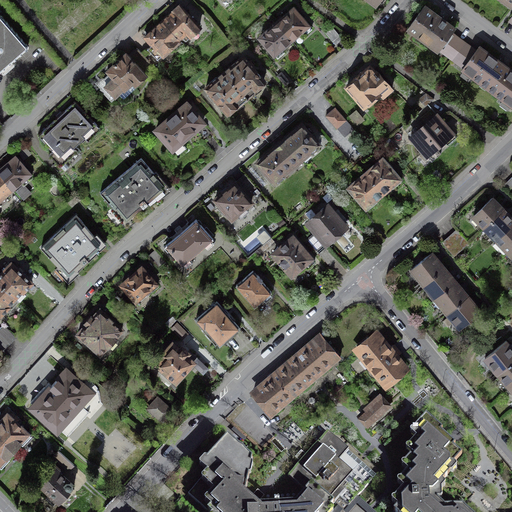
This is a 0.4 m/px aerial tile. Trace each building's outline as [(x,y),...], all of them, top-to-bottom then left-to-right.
[(177,8),(162,21),(180,39),(188,32),(190,35),(199,27),(200,26),(199,25),(181,6),(181,5),(180,4),(179,5),(177,8)] [(438,50),(441,46),(453,56),(464,42),(451,32),(454,28),(440,17),(425,7),(409,29),(417,35),(418,33),(431,42),(430,44),(438,50)] [(280,20),(277,23),(291,40),(302,31),(305,35),(311,29),(294,9),(280,20)] [(0,20),(0,69),(10,61),(25,48),(0,20)] [(180,39),(162,21),(148,34),(145,37),(152,44),(147,49),(157,60),(180,39)] [(291,40),(277,23),(274,26),(260,37),(278,58),(284,52),(281,49),(291,40)] [(332,27),(325,32),(335,44),(338,41),(341,38),(332,27)] [(511,70),(504,65),(479,46),(476,51),(464,42),(453,56),(465,65),(463,68),(472,75),(472,76),(503,99),(504,98),(511,104),(511,70)] [(104,86),(101,89),(111,100),(132,81),(135,84),(145,75),(142,71),(151,63),(138,49),(134,53),(129,57),(126,54),(108,71),(110,73),(104,79),(107,83),(104,86)] [(257,90),(255,87),(264,80),(253,67),(243,56),(224,72),(247,98),(257,90)] [(360,75),(347,86),(364,105),(379,92),(383,97),(392,89),(378,73),(377,74),(370,66),(360,75)] [(247,98),(224,72),(206,87),(216,99),(226,112),(235,104),(237,107),(247,98)] [(278,77),(284,84),(285,84),(285,85),(289,81),(285,77),(281,72),(278,76),(278,77)] [(427,93),(421,99),(423,102),(426,105),(434,99),(427,93)] [(57,118),(38,135),(60,158),(56,162),(61,167),(78,152),(73,147),(97,125),(75,101),(57,118)] [(187,104),(156,130),(173,149),(195,129),(205,141),(212,136),(202,124),(203,123),(195,113),(187,104)] [(331,112),(326,116),(337,128),(346,121),(335,108),(331,112)] [(427,156),(432,161),(441,153),(436,147),(444,141),(447,145),(457,137),(432,108),(421,118),(426,124),(422,127),(410,137),(427,156)] [(363,120),(356,111),(349,117),(356,125),(363,120)] [(346,121),(337,128),(343,136),(352,129),(346,121)] [(283,141),(280,143),(288,153),(293,149),(301,159),(310,151),(313,154),(320,148),(317,145),(318,144),(302,125),(283,141)] [(283,174),(301,159),(293,149),(288,153),(280,143),(277,146),(258,162),(275,182),(276,180),(279,184),(286,178),(283,174)] [(0,170),(0,205),(34,177),(16,157),(7,165),(0,170)] [(165,186),(141,158),(100,193),(124,220),(132,214),(134,216),(150,202),(159,194),(157,192),(165,186)] [(383,159),(366,173),(383,192),(399,178),(391,168),(383,159)] [(366,173),(350,187),(358,197),(366,206),(383,192),(366,173)] [(225,191),(215,199),(232,219),(238,214),(241,218),(249,211),(246,207),(262,193),(247,176),(237,185),(235,182),(225,191)] [(485,228),(505,209),(502,206),(500,204),(499,205),(492,198),(473,215),(485,228)] [(319,229),(328,239),(344,225),(336,216),(328,206),(309,223),(316,231),(319,229)] [(496,239),(511,224),(511,218),(508,215),(509,214),(507,212),(505,209),(485,228),(496,239)] [(76,215),(41,247),(68,277),(96,251),(93,248),(100,242),(92,233),(76,215)] [(181,233),(166,245),(182,265),(213,239),(196,219),(181,233)] [(511,224),(496,239),(508,251),(511,246),(511,224)] [(453,233),(450,236),(461,249),(468,243),(457,230),(453,233)] [(264,231),(257,236),(264,244),(271,238),(264,231)] [(307,268),(315,262),(293,236),(286,242),(283,244),(280,247),(281,247),(274,253),(292,274),(304,264),(307,268)] [(446,239),(443,242),(454,255),(461,249),(450,236),(446,239)] [(334,263),(337,260),(326,247),(319,253),(330,266),(334,263)] [(152,253),(149,256),(159,269),(166,263),(155,250),(152,253)] [(424,284),(443,268),(439,263),(440,262),(438,260),(432,252),(411,269),(424,284)] [(14,261),(0,274),(0,314),(3,317),(10,310),(27,293),(37,284),(14,261)] [(132,275),(122,284),(139,304),(150,295),(149,293),(158,286),(142,267),(132,275)] [(436,298),(456,282),(450,275),(448,272),(447,273),(443,268),(424,284),(436,298)] [(236,285),(255,307),(272,292),(260,278),(253,270),(236,285)] [(462,289),(456,282),(436,298),(448,313),(467,297),(463,292),(464,291),(462,289)] [(471,302),(467,297),(448,313),(460,328),(480,311),(474,303),(472,301),(471,302)] [(202,330),(214,344),(217,341),(220,345),(240,328),(228,314),(217,301),(196,319),(204,329),(202,330)] [(84,316),(72,330),(99,354),(123,327),(96,303),(84,316)] [(492,316),(489,313),(477,323),(483,329),(495,319),(492,316)] [(188,333),(177,323),(172,328),(182,339),(185,336),(188,333)] [(5,325),(0,330),(0,346),(4,351),(7,347),(14,341),(17,338),(5,325)] [(376,333),(357,349),(386,383),(405,367),(391,350),(376,333)] [(266,380),(254,390),(271,411),(302,385),(303,385),(303,384),(338,354),(321,334),(285,363),(284,364),(285,364),(279,369),(278,369),(277,369),(277,370),(268,378),(266,380)] [(498,373),(511,361),(511,347),(506,341),(485,358),(497,373),(498,373)] [(164,356),(157,363),(176,380),(192,362),(193,361),(196,356),(189,350),(188,351),(185,349),(182,346),(179,349),(172,342),(162,354),(164,356)] [(208,367),(196,356),(193,361),(192,362),(203,372),(208,367)] [(510,387),(511,385),(511,361),(498,373),(510,387)] [(29,408),(28,410),(57,437),(62,432),(68,437),(68,436),(87,416),(89,413),(83,408),(96,394),(92,391),(66,368),(61,373),(51,384),(49,387),(47,389),(29,408)] [(158,396),(147,408),(162,422),(173,409),(158,396)] [(382,396),(360,416),(367,424),(389,404),(385,400),(382,396)] [(0,409),(0,465),(34,431),(6,404),(0,409)] [(408,471),(415,471),(432,487),(437,487),(442,488),(444,486),(445,484),(445,482),(443,480),(450,472),(453,472),(457,467),(457,465),(454,463),(462,454),(453,446),(455,444),(448,437),(441,431),(443,429),(426,414),(414,429),(412,428),(411,430),(411,432),(417,437),(409,446),(408,446),(406,447),(407,449),(412,454),(405,463),(403,462),(402,464),(402,466),(408,471)] [(204,455),(197,463),(206,471),(199,478),(212,490),(203,500),(209,505),(206,508),(209,511),(331,511),(332,511),(330,508),(334,503),(342,510),(344,511),(373,479),(346,454),(349,450),(327,431),(308,453),(288,475),(305,490),(295,501),(257,503),(251,497),(245,492),(251,456),(227,434),(206,457),(204,455)] [(42,477),(35,484),(46,493),(55,503),(73,485),(59,471),(61,469),(51,460),(38,473),(42,477)] [(428,511),(430,510),(432,511),(433,511),(441,503),(438,500),(438,498),(441,498),(442,496),(442,488),(437,487),(432,487),(415,471),(408,471),(400,480),(399,479),(397,481),(398,483),(404,488),(395,498),(393,498),(392,499),(392,501),(398,506),(394,511),(428,511)] [(340,511),(342,510),(334,503),(330,508),(332,511),(331,511),(340,511)] [(428,511),(470,511),(463,505),(445,506),(441,503),(433,511),(432,511),(430,510),(428,511)]
